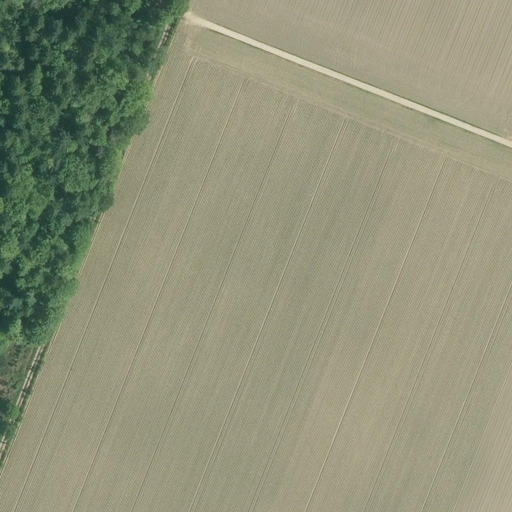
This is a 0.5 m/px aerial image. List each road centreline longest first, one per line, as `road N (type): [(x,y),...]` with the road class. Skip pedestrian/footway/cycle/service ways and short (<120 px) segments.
road 1 (track): [(0,467),(184,15)]
road 2 (track): [(511,146),(185,16)]
